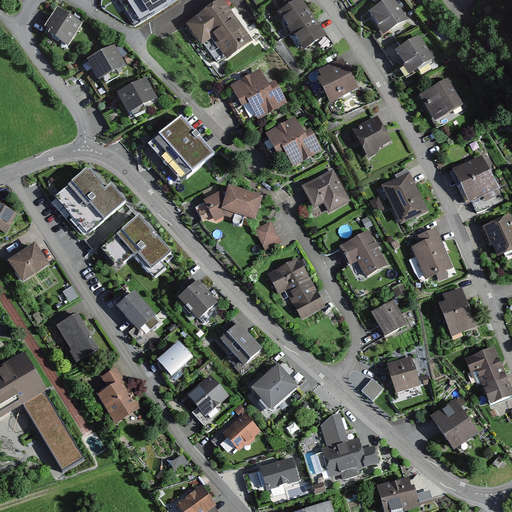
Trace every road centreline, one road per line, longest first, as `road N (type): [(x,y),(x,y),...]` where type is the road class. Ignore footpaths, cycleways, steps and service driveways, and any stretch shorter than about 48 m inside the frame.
road 1 (residential): [(244,511),(178,435),(8,171)]
road 2 (residential): [(334,383),(243,302),(119,163),(85,150)]
road 3 (residential): [(324,0),(419,149),(490,301)]
road 4 (residential): [(249,167),(135,42),(77,0)]
road 5 (residential): [(284,208),(353,327),(349,362),(334,383)]
road 6 (residential): [(491,494),(454,485),(424,464),(334,383)]
road 7 (residential): [(85,150),(80,117),(21,35)]
